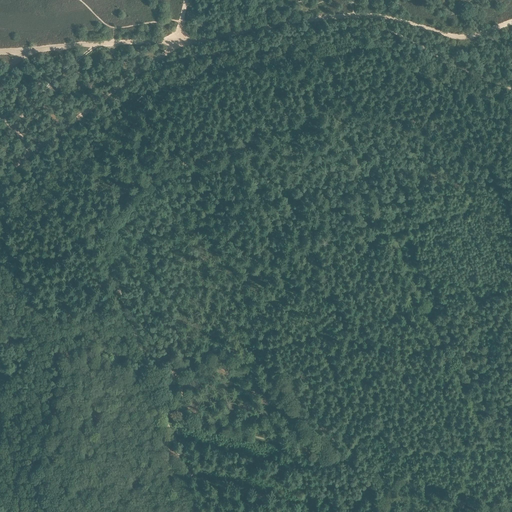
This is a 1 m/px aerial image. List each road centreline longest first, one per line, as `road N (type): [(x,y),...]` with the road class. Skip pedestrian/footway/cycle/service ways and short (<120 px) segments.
road 1 (track): [(511,181),(422,132),(351,109),(324,109),(222,162),(160,173),(95,229)]
road 2 (track): [(333,73),(339,119),(511,467)]
road 3 (track): [(69,189),(95,229),(167,418)]
road 4 (track): [(292,446),(511,505)]
road 5 (track): [(0,175),(176,44)]
road 6 (track): [(511,21),(452,36),(388,17),(307,19)]
road 7 (track): [(318,36),(393,30),(511,89)]
road 8 (track): [(0,51),(176,44)]
road 9 (track): [(182,58),(55,172)]
road 10 (track): [(167,418),(292,446)]
road 11 (track): [(307,19),(188,42)]
